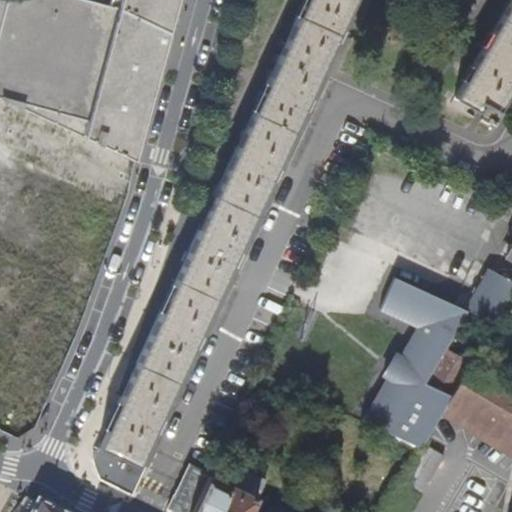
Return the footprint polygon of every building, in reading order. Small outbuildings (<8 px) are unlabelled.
[(0,97),(135,161),(166,42),(177,0),(111,0),(109,9),(80,0),(4,0),(0,17),(0,97)] [(107,424),(95,450),(91,459),(99,480),(129,494),(142,469),(135,466),(352,0),(304,0),(299,11),(306,14),(301,25),(295,22),(289,35),(267,80),(274,83),(269,94),(262,90),(256,104),(228,163),(236,166),(230,177),(224,175),(226,169),(190,247),(197,250),(191,261),(184,258),(151,330),(158,334),(153,345),(146,341),(112,413),(119,417),(114,428),(107,424)] [(511,86),(511,1),(454,99),(483,117),(480,121),(489,126),(511,86)] [(306,14),(299,11),(295,22),(301,25),(306,14)] [(274,83),(267,80),(262,90),(269,94),(274,83)] [(236,166),(228,163),(226,169),(224,175),(230,177),(236,166)] [(511,178),(498,189),(511,195),(511,178)] [(511,235),(500,252),(511,258),(511,235)] [(186,254),(184,258),(191,261),(197,250),(190,247),(186,254)] [(423,444),(447,402),(452,395),(427,378),(446,347),(469,309),(396,276),(382,309),(417,328),(361,422),(419,448),(423,444)] [(147,337),(146,341),(153,345),(158,334),(151,330),(147,337)] [(452,395),(470,362),(446,347),(427,378),(452,395)] [(511,387),(470,362),(452,395),(447,402),(511,441),(511,387)] [(110,418),(107,424),(114,428),(119,417),(112,413),(110,418)] [(409,511),(444,456),(423,444),(419,448),(386,504),(399,511),(409,511)] [(188,465),(165,511),(190,511),(206,477),(208,475),(188,465)] [(206,477),(190,511),(251,511),(253,511),(266,482),(231,466),(223,485),(206,477)]
